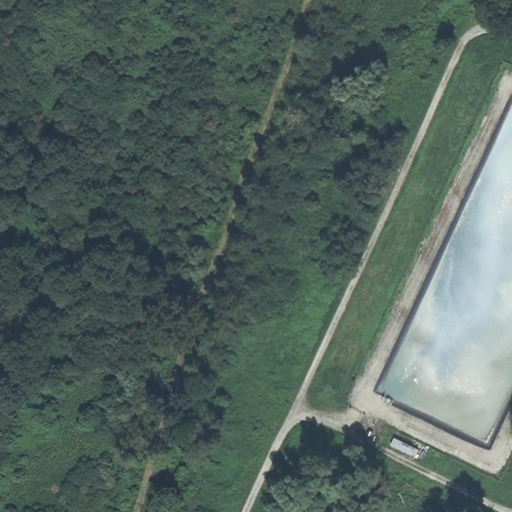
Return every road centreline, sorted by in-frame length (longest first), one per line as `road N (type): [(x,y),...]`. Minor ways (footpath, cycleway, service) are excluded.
road 1 (track): [(466,38),(298,407)]
road 2 (track): [(246,511),(298,407),(508,511)]
